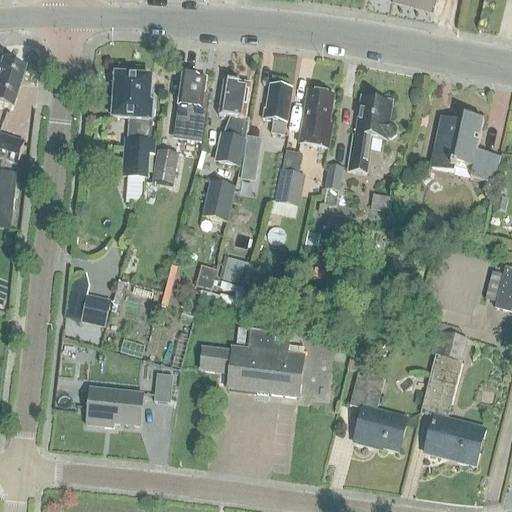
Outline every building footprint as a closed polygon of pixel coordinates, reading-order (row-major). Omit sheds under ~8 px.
[(392,0),(391,4),(432,15),(436,0),(392,0)] [(0,107),(9,110),(22,70),(21,69),(19,64),(8,61),(4,64),(2,63),(1,66),(0,65),(0,107)] [(111,121),(130,123),(129,142),(124,141),(121,177),(146,179),(147,156),(153,157),(154,144),(148,144),(149,124),(150,124),(151,106),(148,106),(150,80),(129,78),(129,75),(119,74),(119,78),(114,78),(111,121)] [(181,77),(174,123),(179,123),(176,137),(200,140),(207,96),(203,96),(205,80),(197,79),(196,75),(189,74),(185,78),(181,77)] [(228,84),(223,83),(217,118),(230,120),(223,137),(220,137),(214,165),(239,170),(247,123),(244,122),(250,86),(240,85),(239,80),(231,79),(228,84)] [(271,136),(283,138),(290,92),(283,91),(284,87),(273,85),(272,89),(269,89),(265,113),(263,112),(261,122),(273,124),(271,136)] [(327,149),(335,97),(332,97),(331,93),(323,92),(320,96),(306,93),(301,125),(304,125),(301,145),(327,149)] [(354,138),(348,175),(365,177),(370,142),(384,143),(384,140),(390,141),(395,137),(396,129),(391,125),(387,125),(390,104),(361,100),(358,124),(355,123),(352,138),(354,138)] [(477,154),(484,123),(463,119),(462,126),(441,122),(430,170),(454,175),(455,168),(472,171),(469,181),(494,186),(500,159),(477,154)] [(0,162),(16,167),(23,144),(0,136),(0,162)] [(151,184),(172,188),(178,157),(157,153),(151,184)] [(243,160),(241,174),(254,176),(257,163),(243,160)] [(324,190),(339,193),(343,170),(328,167),(324,190)] [(1,173),(0,178),(0,222),(13,224),(19,175),(1,173)] [(281,174),(274,205),(292,209),(298,178),(296,177),(281,174)] [(201,219),(226,225),(234,189),(209,184),(201,219)] [(370,210),(388,213),(390,199),(372,197),(370,210)] [(494,199),(491,213),(501,215),(504,201),(494,199)] [(325,225),(352,230),(355,212),(328,208),(325,225)] [(307,237),(304,248),(314,250),(316,239),(307,237)] [(225,261),(219,282),(242,288),(248,267),(225,261)] [(494,311),(511,315),(511,272),(504,271),(494,311)] [(79,296),(75,325),(103,328),(106,300),(79,296)] [(225,393),(297,402),(302,361),(285,359),(287,338),(250,334),(247,353),(229,351),(229,355),(201,352),(198,374),(227,378),(225,393)] [(436,358),(420,416),(422,416),(423,411),(435,414),(434,419),(424,456),(447,462),(448,460),(473,467),(472,469),(474,469),(484,432),(446,422),(461,364),(460,364),(466,341),(443,335),(442,336),(439,349),(437,358),(436,358)] [(353,348),(347,371),(357,374),(359,374),(364,351),(353,348)] [(357,374),(349,408),(350,408),(352,401),(377,408),(384,381),(359,374),(357,374)] [(152,404),(168,406),(171,380),(156,378),(152,404)] [(137,429),(141,398),(90,391),(85,429),(101,432),(102,425),(137,429)] [(362,411),(353,445),(371,450),(372,447),(381,450),(380,452),(382,452),(382,450),(398,454),(407,421),(376,413),(362,410),(362,411)]
